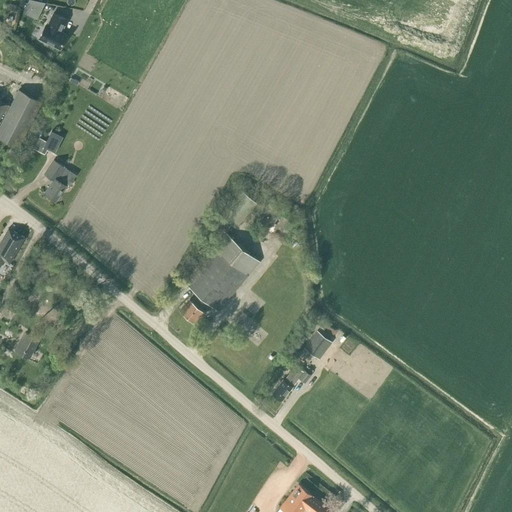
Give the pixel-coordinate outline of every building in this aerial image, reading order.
[(45,2),(34,0),(28,0),(26,6),(40,13),(45,2)] [(9,3),(8,9),(11,9),(10,11),(16,12),(16,11),(17,11),(18,5),(9,3)] [(47,25),(46,24),(39,38),(59,48),(66,34),(61,31),(67,19),(53,12),(47,25)] [(0,122),(1,122),(0,124),(0,136),(20,147),(44,100),(18,87),(10,104),(0,99),(1,98),(0,97),(0,122)] [(44,154),(51,142),(39,136),(33,148),(44,154)] [(55,200),(66,185),(65,185),(72,183),(72,182),(76,175),(53,160),(44,173),(53,179),(45,193),(55,200)] [(235,226),(256,201),(242,189),(221,215),(235,226)] [(0,265),(3,260),(9,263),(24,237),(8,228),(0,242),(0,265)] [(218,310),(260,261),(226,232),(184,281),(198,293),(192,300),(190,298),(180,309),(195,322),(201,315),(202,316),(206,312),(201,308),(207,301),(218,310)] [(319,358),(332,341),(317,329),(304,347),(319,358)] [(29,357),(39,338),(25,332),(20,342),(19,342),(15,350),(29,357)] [(303,371),(295,365),(287,376),(284,379),(282,378),(271,392),(281,400),(292,386),(295,383),(298,378),(304,382),(310,374),(304,369),(303,371)] [(330,511),(332,510),(314,495),(298,483),(279,507),(285,511),(300,511),(304,508),(309,511),(330,511)]
